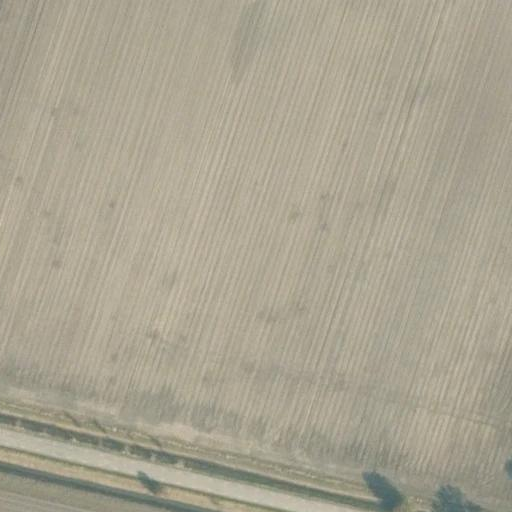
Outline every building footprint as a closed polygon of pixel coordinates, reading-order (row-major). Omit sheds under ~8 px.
[(10,147),(21,149),(23,142),(12,139),(10,147)] [(0,168),(16,172),(21,149),(10,147),(0,144),(0,168)] [(62,182),(67,159),(56,157),(21,149),(16,172),(62,182)] [(56,157),(67,159),(68,152),(57,150),(56,157)] [(67,159),(62,182),(108,192),(113,169),(101,167),(67,159)] [(101,167),(113,169),(114,162),(103,160),(101,167)] [(188,169),(165,164),(158,198),(181,202),(188,169)] [(23,370),(31,335),(8,330),(0,365),(23,370)] [(46,375),(54,340),(31,335),(23,370),(46,375)] [(54,340),(46,375),(69,380),(77,345),(54,340)] [(124,391),(131,358),(108,353),(106,364),(94,361),(88,388),(99,390),(100,386),(124,391)] [(131,358),(124,391),(146,397),(145,401),(157,403),(163,377),(152,375),(154,364),(131,358)] [(230,382),(241,384),(243,376),(231,374),(230,382)] [(236,407),(241,384),(230,382),(196,375),(191,398),(236,407)] [(241,384),(236,407),(281,418),(286,395),(275,392),(241,384)] [(275,392),(286,395),(288,386),(277,384),(275,392)] [(40,401),(43,390),(32,387),(29,398),(40,401)] [(43,390),(40,401),(52,403),(54,392),(43,390)] [(322,438),(329,404),(306,399),(299,433),(322,438)] [(125,419),(128,407),(117,404),(114,416),(125,419)] [(345,443),(352,409),(329,404),(322,438),(345,443)] [(128,407),(125,419),(136,421),(139,410),(128,407)] [(368,448),(375,414),(352,409),(345,443),(368,448)] [(375,414),(368,448),(391,453),(398,419),(375,414)] [(463,434),(453,432),(418,424),(413,447),(459,457),(463,434)] [(453,432),(463,434),(465,426),(455,424),(453,432)] [(509,444),(498,441),(463,434),(459,457),(505,467),(509,444)] [(498,441),(509,444),(511,436),(500,434),(498,441)] [(314,460),(317,450),(306,447),(303,457),(314,460)] [(317,450),(314,460),(325,463),(328,452),(317,450)] [(360,471),(363,460),(351,457),(349,468),(360,471)] [(363,460),(360,471),(372,473),(374,462),(363,460)]
